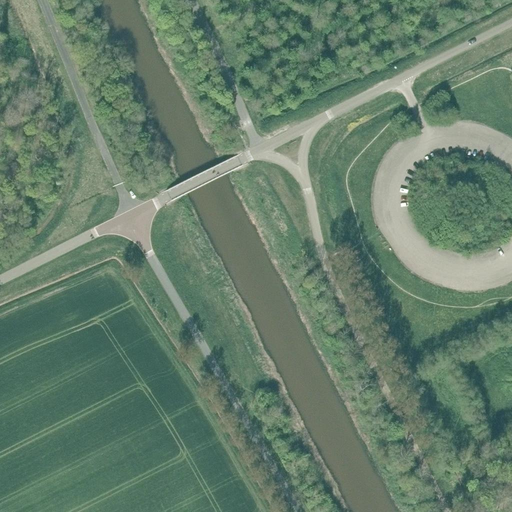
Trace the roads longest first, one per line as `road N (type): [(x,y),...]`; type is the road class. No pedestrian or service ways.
road 1 (unclassified): [(446,511),(325,273),(301,173)]
road 2 (unclassified): [(297,511),(128,218)]
road 3 (unclassified): [(430,141),(399,172),(392,192),(391,214),(409,252),(445,274),(467,276),(511,255)]
road 4 (unclassified): [(128,218),(263,150)]
road 5 (unclassified): [(0,281),(128,218)]
road 6 (unclassified): [(401,78),(511,23)]
